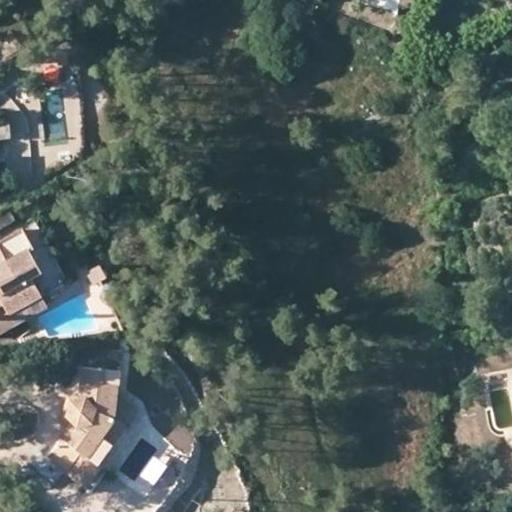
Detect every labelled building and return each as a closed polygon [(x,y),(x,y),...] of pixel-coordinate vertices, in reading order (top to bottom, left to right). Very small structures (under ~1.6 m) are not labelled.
[(8,315),(41,296),(32,279),(41,274),(28,250),(32,248),(23,231),(0,243),(0,300),(3,306),(8,315)] [(120,272),(113,260),(102,266),(109,279),(120,272)] [(0,334),(47,308),(41,296),(8,315),(0,318),(0,334)] [(115,417),(118,371),(82,368),(79,397),(68,397),(61,417),(70,423),(48,456),(67,469),(64,475),(87,489),(102,466),(98,464),(124,426),(115,417)] [(109,472),(102,466),(87,489),(94,494),(109,472)]
